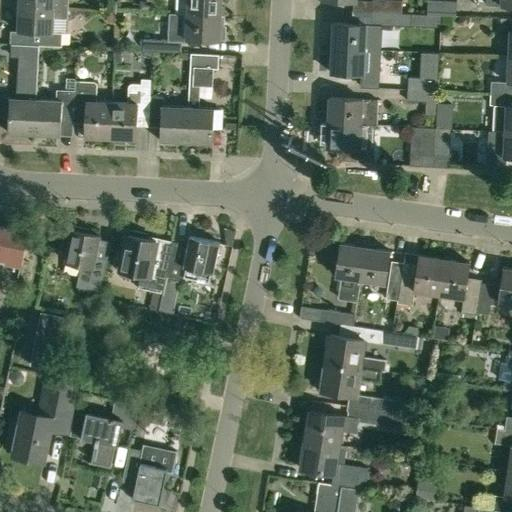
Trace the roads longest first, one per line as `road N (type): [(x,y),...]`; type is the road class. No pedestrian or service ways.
road 1 (residential): [(209,511),(271,199)]
road 2 (residential): [(271,199),(0,184)]
road 3 (residential): [(511,231),(271,199)]
road 4 (residential): [(271,199),(281,0)]
